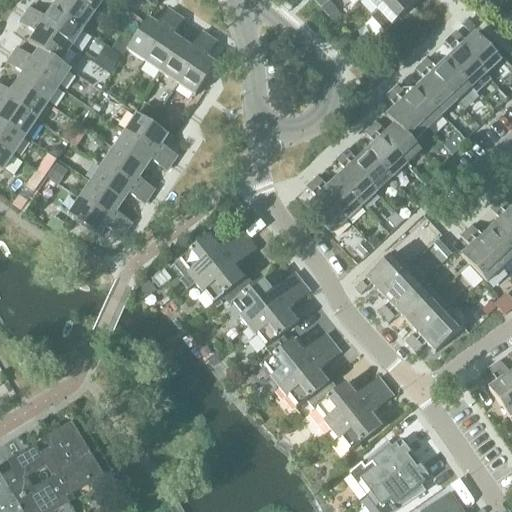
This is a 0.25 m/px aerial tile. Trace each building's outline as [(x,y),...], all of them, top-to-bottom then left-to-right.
[(54,0),(58,2),(52,11),(83,32),(94,15),(71,0),(54,0)] [(71,0),(94,15),(104,0),(71,0)] [(344,0),(332,0),(345,14),(351,8),(344,0)] [(366,0),(378,12),(391,0),(366,0)] [(372,18),(386,33),(419,2),(417,0),(391,0),(378,12),(372,18)] [(30,10),(25,17),(72,48),(83,32),(52,11),(46,20),(30,10)] [(127,52),(144,63),(176,17),(168,12),(157,28),(148,21),(127,52)] [(29,45),(39,52),(39,51),(60,66),(60,65),(72,48),(25,17),(19,25),(35,35),(29,45)] [(144,63),(161,75),(182,44),(173,38),(183,22),(176,17),(144,63)] [(456,33),(451,38),(486,76),(500,62),(475,35),(466,44),(456,33)] [(161,75),(178,86),(209,39),(202,34),(191,50),(182,44),(161,75)] [(454,54),(446,62),(471,89),(486,76),(451,38),(444,44),(454,54)] [(209,39),(178,86),(195,98),(215,67),(206,60),(217,44),(209,39)] [(95,61),(112,72),(123,55),(106,44),(95,61)] [(17,50),(12,57),(59,89),(70,72),(60,65),(60,66),(39,51),(39,52),(33,61),(17,50)] [(23,76),(16,85),(47,106),(59,89),(12,57),(7,65),(23,76)] [(426,60),(421,65),(456,103),(471,89),(446,62),(436,71),(426,60)] [(425,81),(416,89),(442,117),(456,103),(421,65),(415,71),(425,81)] [(0,87),(0,98),(36,123),(47,106),(16,85),(10,94),(0,87)] [(397,88),(392,93),(427,130),(442,117),(416,89),(407,98),(397,88)] [(386,118),(394,126),(395,126),(412,144),(413,144),(427,130),(392,93),(386,98),(396,109),(386,118)] [(0,122),(25,139),(36,123),(0,98),(0,122)] [(145,104),(138,115),(150,124),(158,113),(145,104)] [(136,116),(125,133),(172,165),(177,158),(161,147),(167,137),(136,116)] [(0,147),(13,156),(25,139),(0,122),(0,147)] [(376,124),(370,129),(406,167),(421,153),(413,144),(412,144),(395,126),(394,126),(386,134),(376,124)] [(374,145),(366,153),(391,180),(406,167),(370,129),(365,134),(374,145)] [(125,133),(114,150),(145,171),(151,162),(167,173),(172,165),(125,133)] [(13,156),(0,147),(0,172),(2,173),(13,156)] [(114,150),(102,167),(149,199),(154,191),(138,180),(145,171),(114,150)] [(347,151),(341,156),(376,194),(391,180),(366,153),(357,162),(347,151)] [(345,172),(336,181),(362,208),(376,194),(341,156),(335,162),(345,172)] [(46,178),(58,186),(68,171),(56,163),(46,178)] [(43,166),(38,173),(45,178),(50,170),(43,166)] [(102,167),(91,184),(122,205),(128,196),(144,206),(149,199),(102,167)] [(45,178),(38,173),(32,183),(38,188),(45,178)] [(317,178),(311,184),(347,222),(362,208),(336,181),(327,189),(317,178)] [(91,184),(79,201),(126,233),(132,225),(116,214),(122,205),(91,184)] [(347,222),(311,184),(306,189),(316,199),(306,208),(332,235),(347,222)] [(432,196),(424,188),(410,201),(418,209),(432,196)] [(501,200),(495,206),(511,223),(511,209),(511,211),(501,200)] [(126,233),(79,201),(68,218),(99,239),(105,229),(121,240),(126,233)] [(500,221),(490,230),(511,253),(511,223),(495,206),(490,211),(500,221)] [(466,233),(501,271),(505,275),(511,268),(511,253),(490,230),(482,238),(472,227),(466,233)] [(187,276),(195,285),(249,241),(242,232),(218,251),(208,238),(179,262),(189,274),(187,276)] [(501,271),(466,233),(461,238),(470,249),(461,257),(486,285),(501,271)] [(433,247),(446,260),(455,251),(442,238),(433,247)] [(249,241),(195,285),(203,295),(204,293),(214,306),(243,282),(234,269),(257,251),(249,241)] [(373,285),(382,294),(409,268),(395,253),(357,288),(363,295),(373,285)] [(385,318),(423,283),(427,278),(414,264),(409,268),(382,294),(390,303),(380,313),(385,318)] [(240,319),(248,329),(302,285),(295,276),(271,294),(261,282),(232,305),(242,317),(240,319)] [(401,314),(409,323),(436,298),(423,283),(385,318),(390,324),(401,314)] [(302,285),(248,329),(255,338),(257,337),(267,349),(296,325),(286,313),(310,294),(302,285)] [(493,305),(504,317),(511,309),(511,303),(504,295),(493,305)] [(407,342),(412,348),(450,312),(436,298),(409,323),(417,332),(407,342)] [(450,312),(412,348),(417,353),(428,343),(437,353),(464,328),(450,312)] [(271,380),(278,390),(333,346),(326,336),(302,355),(292,343),(263,366),(272,378),(271,380)] [(333,346),(278,390),(286,399),(288,398),(298,410),(327,386),(317,374),(341,355),(333,346)] [(511,381),(508,376),(509,376),(500,362),(488,371),(497,384),(488,390),(511,424),(511,381)] [(323,423),(331,433),(386,389),(378,380),(355,398),(345,386),(315,410),(325,422),(323,423)] [(386,389),(331,433),(339,443),(341,441),(350,453),(380,430),(370,417),(393,398),(386,389)] [(46,467),(53,477),(64,495),(87,481),(92,490),(106,481),(71,423),(50,436),(55,445),(39,455),(46,467)] [(350,475),(367,497),(415,461),(400,442),(392,449),(387,442),(350,475)] [(18,468),(1,478),(21,511),(55,511),(69,504),(64,495),(53,477),(33,490),(26,479),(46,467),(39,455),(33,446),(12,459),(18,468)] [(415,461),(367,497),(377,511),(396,511),(425,493),(421,486),(429,480),(415,461)] [(53,477),(46,467),(26,479),(33,490),(53,477)] [(0,511),(21,511),(1,478),(0,475),(0,511)] [(424,511),(460,511),(449,495),(424,511)]
